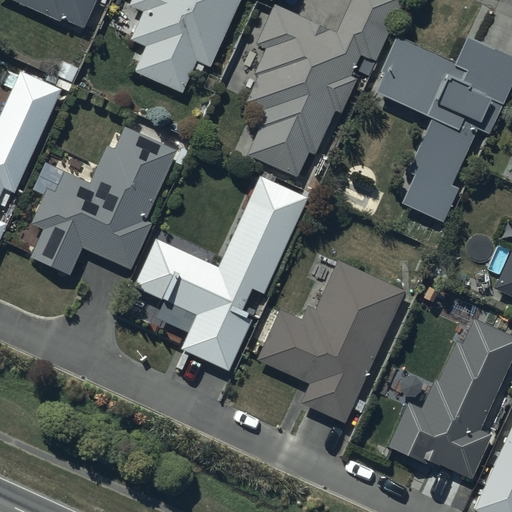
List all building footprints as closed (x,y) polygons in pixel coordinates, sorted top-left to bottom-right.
[(0,0),(57,26),(59,22),(80,32),(94,0),(0,0)] [(145,50),(133,77),(181,97),(194,67),(208,73),(239,0),(246,0),(256,4),(257,0),(132,0),(128,10),(141,16),(130,44),(145,50)] [(256,134),(245,162),(294,183),(307,157),(314,157),(332,115),(339,117),(355,82),(349,79),(357,59),(362,62),(356,75),(368,79),(374,64),(403,4),(393,0),(351,0),(334,37),(272,8),(251,49),(263,52),(250,78),(256,80),(244,108),(260,115),(252,133),(256,134)] [(412,180),(399,211),(441,226),(458,193),(450,188),(474,134),(487,139),(511,83),(511,64),(464,43),(453,68),(393,41),(377,77),(381,79),(372,99),(428,125),(403,177),(412,180)] [(0,239),(6,227),(0,224),(0,194),(10,199),(56,92),(17,75),(0,113),(0,239)] [(42,232),(29,263),(68,280),(79,254),(130,276),(152,225),(147,223),(178,152),(121,127),(110,153),(102,150),(86,188),(62,179),(54,198),(46,195),(32,227),(42,232)] [(154,246),(133,292),(195,320),(179,355),(226,377),(252,321),(239,315),(248,294),(262,301),(306,204),(257,182),(215,274),(154,246)] [(511,302),(511,247),(491,293),(511,302)] [(277,314),(254,366),(305,389),(296,408),(343,429),(403,295),(336,265),(313,315),(304,311),(298,323),(277,314)] [(408,409),(390,451),(471,486),(492,437),(482,432),(511,363),(511,339),(472,322),(461,346),(456,344),(438,387),(433,385),(420,414),(408,409)] [(511,511),(511,428),(475,511),(511,511)]
